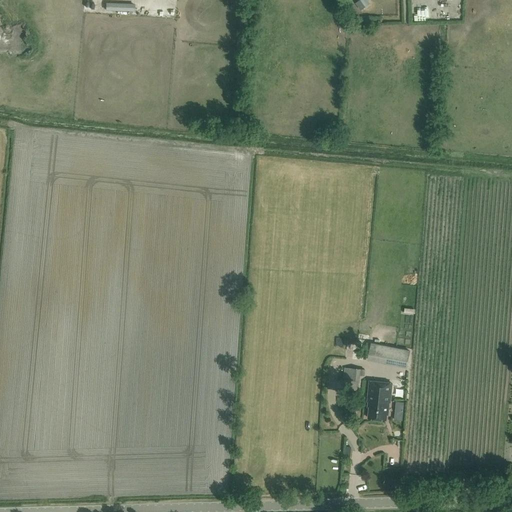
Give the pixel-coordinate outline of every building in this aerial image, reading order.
[(74,12),(58,11),(52,103),(68,104),(74,12)] [(89,105),(107,106),(114,16),(105,15),(105,19),(96,19),(97,14),(79,13),(72,105),(89,106),(89,105)] [(126,23),(118,22),(113,106),(129,107),(135,16),(126,16),(126,23)] [(150,110),(170,111),(177,20),(165,20),(165,23),(157,22),(156,32),(139,30),(132,108),(150,110)] [(39,31),(38,39),(32,39),(32,43),(47,43),(47,31),(39,31)] [(371,343),(368,360),(407,367),(410,350),(371,343)] [(343,379),(344,379),(344,391),(358,392),(359,381),(360,381),(361,368),(344,367),(343,379)] [(388,414),(389,402),(390,402),(392,383),(370,381),(368,402),(368,406),(370,407),(369,418),(386,420),(387,414),(388,414)] [(355,410),(351,409),(348,410),(346,414),(348,417),(351,419),(355,417),(356,414),(355,410)]
